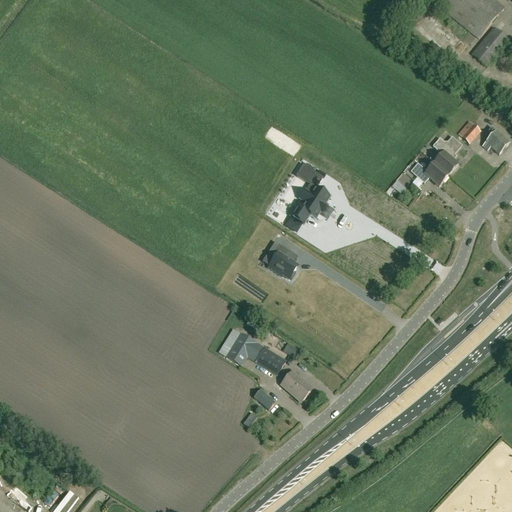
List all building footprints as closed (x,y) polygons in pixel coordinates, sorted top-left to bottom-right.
[(478,40),(504,9),(492,0),(443,0),(438,7),(478,40)] [(487,69),(509,43),(494,30),(472,56),(487,69)] [(469,146),(480,134),(478,132),(469,123),(458,135),(469,146)] [(499,157),(509,145),(491,129),(488,133),(492,136),(490,139),(482,148),(487,152),(490,149),(499,157)] [(430,161),(434,165),(448,177),(458,167),(452,162),(455,159),(453,158),(461,148),(452,140),(447,145),(444,145),(440,141),(433,149),(437,152),(430,161)] [(448,177),(434,165),(427,174),(418,166),(410,174),(424,186),(429,180),(438,188),(448,177)] [(304,230),(311,221),(325,232),(329,227),(333,230),(338,224),(333,220),(338,214),(324,203),(334,191),(311,173),(302,185),(320,198),(316,203),(310,199),(304,207),(310,211),(305,217),(299,212),(292,220),(304,230)] [(307,240),(297,254),(330,278),(336,270),(327,263),(331,258),(307,240)] [(277,256),(268,270),(281,278),(282,277),(289,282),(290,281),(291,282),(296,274),(295,273),(299,267),(285,258),(289,253),(275,244),(270,252),(277,256)] [(357,306),(351,314),(361,323),(368,315),(357,306)] [(370,331),(383,317),(375,309),(362,324),(370,331)] [(226,359),(241,368),(247,359),(277,377),(286,362),(241,335),(226,359)] [(297,352),(289,346),(284,353),(293,359),(297,352)] [(300,404),(313,390),(292,373),(280,387),(300,404)] [(269,413),(276,404),(261,391),(253,399),(269,413)] [(251,431),(259,422),(251,414),(243,425),(251,431)]
